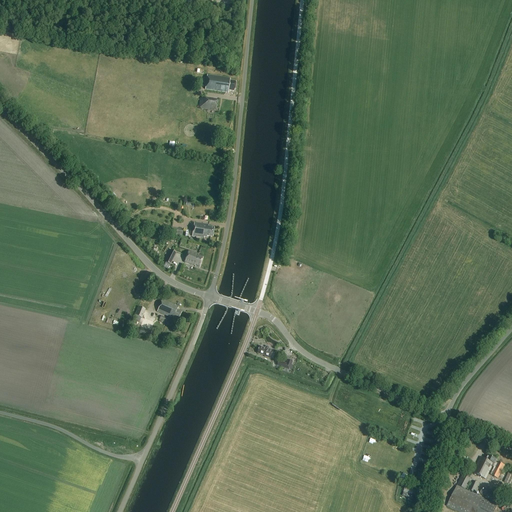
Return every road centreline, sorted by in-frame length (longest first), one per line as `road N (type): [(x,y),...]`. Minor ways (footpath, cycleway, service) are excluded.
road 1 (track): [(342,371),(511,26)]
road 2 (unclassified): [(209,296),(233,191),(251,0)]
road 3 (unclassified): [(209,296),(155,271),(0,107)]
road 4 (unclassified): [(120,511),(209,296)]
road 5 (unclassified): [(257,312),(310,356),(445,418)]
road 6 (unclassified): [(172,511),(257,312)]
